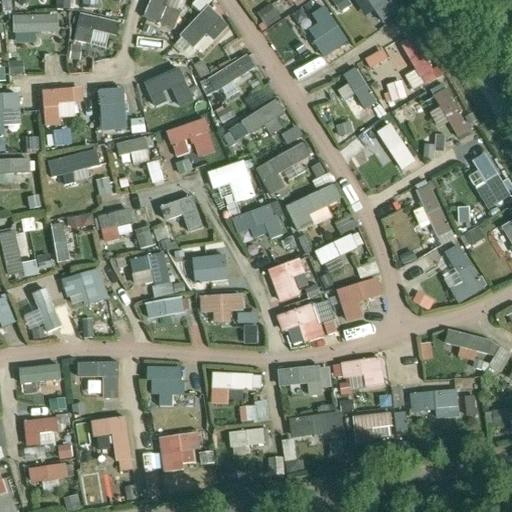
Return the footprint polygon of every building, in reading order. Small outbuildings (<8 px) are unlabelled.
[(71,0),(62,0),(62,9),(71,9),(71,0)] [(153,0),(145,18),(176,31),(183,15),(179,13),(167,8),(170,0),(153,0)] [(184,0),(170,0),(167,8),(179,13),(184,0)] [(200,0),(193,7),(202,16),(210,8),(216,2),(214,0),(200,0)] [(349,46),(320,0),(317,0),(305,8),(306,9),(315,24),(325,38),(314,45),(324,62),(349,46)] [(372,8),(365,0),(356,0),(365,13),(372,8)] [(390,7),(385,0),(368,0),(374,8),(371,10),(378,20),(367,27),(373,36),(387,26),(386,25),(402,14),(395,4),(390,7)] [(267,30),(280,21),(270,6),(257,15),(267,30)] [(183,40),(194,51),(224,21),(210,8),(202,16),(180,37),(183,40)] [(315,24),(306,9),(296,16),(305,30),(315,24)] [(40,16),(12,20),(12,35),(15,35),(36,35),(59,34),(58,15),(40,16)] [(123,25),(78,17),(72,45),(90,49),(93,32),(109,35),(120,38),(123,25)] [(109,35),(93,32),(90,49),(106,52),(109,35)] [(166,38),(175,47),(180,42),(171,32),(166,38)] [(36,35),(15,35),(15,47),(36,47),(36,35)] [(415,38),(400,46),(408,58),(418,74),(426,89),(440,80),(415,38)] [(194,51),(183,40),(180,42),(175,47),(173,49),(185,60),(194,51)] [(71,47),(70,62),(81,63),(83,48),(71,47)] [(384,51),(364,59),(368,70),(389,62),(384,51)] [(286,63),(290,72),(314,61),(310,52),(286,63)] [(248,57),(208,81),(217,95),(256,71),(248,57)] [(418,74),(408,58),(399,64),(408,80),(418,74)] [(321,60),(293,72),(296,81),(325,68),(321,60)] [(24,63),(6,65),(7,78),(26,76),(24,63)] [(199,64),(194,67),(202,81),(207,78),(199,64)] [(377,105),(355,68),(343,76),(364,112),(365,112),(377,105)] [(180,70),(141,88),(148,103),(149,103),(163,96),(187,85),(180,70)] [(404,83),(388,88),(393,105),(408,101),(404,83)] [(71,90),(41,93),(45,128),(59,127),(57,107),(59,107),(73,105),(71,90)] [(123,91),(98,92),(100,124),(125,122),(123,91)] [(471,134),(446,91),(425,102),(441,130),(450,124),(459,140),(471,134)] [(168,105),(163,96),(149,103),(153,112),(168,105)] [(21,97),(0,98),(0,137),(5,137),(4,113),(21,112),(21,97)] [(276,103),(242,124),(243,125),(250,136),(251,139),(285,118),(276,103)] [(73,105),(59,107),(61,121),(75,119),(73,105)] [(385,119),(377,105),(365,112),(374,126),(385,119)] [(227,107),(218,111),(224,122),(233,118),(227,107)] [(208,120),(167,135),(172,148),(213,134),(208,120)] [(250,136),(243,125),(229,134),(236,145),(250,136)] [(415,164),(391,127),(378,135),(386,146),(379,150),(386,160),(392,156),(403,172),(415,164)] [(286,146),(302,137),(296,128),(281,137),(286,146)] [(112,130),(98,131),(99,147),(113,146),(112,130)] [(53,148),(70,145),(68,131),(50,134),(53,148)] [(347,132),(339,133),(342,145),(349,144),(347,132)] [(370,134),(360,140),(366,149),(376,143),(370,134)] [(36,137),(25,138),(26,153),(38,152),(36,137)] [(145,140),(117,146),(120,158),(132,155),(134,168),(150,164),(145,140)] [(311,159),(303,146),(257,173),(272,199),(287,190),(279,177),(284,174),(301,165),(311,159)] [(436,146),(425,146),(425,160),(436,160),(436,146)] [(97,153),(57,162),(61,177),(68,175),(88,171),(101,168),(97,153)] [(391,180),(403,172),(392,156),(386,160),(380,164),(391,180)] [(503,184),(486,157),(473,165),(482,180),(492,196),(499,207),(511,198),(511,197),(503,184)] [(29,161),(0,161),(0,176),(12,176),(29,176),(29,161)] [(160,163),(149,166),(155,186),(165,183),(160,163)] [(246,164),(210,174),(214,191),(250,181),(246,164)] [(301,165),(284,174),(290,185),(307,175),(301,165)] [(317,167),(312,170),(319,181),(324,179),(317,167)] [(88,171),(68,175),(70,187),(91,182),(88,171)] [(316,183),(321,193),(335,186),(337,185),(332,175),(319,181),(316,183)] [(12,176),(0,176),(0,186),(12,186),(12,176)] [(511,179),(503,184),(511,197),(511,195),(511,179)] [(492,196),(482,180),(471,187),(480,203),(492,196)] [(107,181),(98,184),(102,200),(111,198),(107,181)] [(418,188),(420,192),(430,187),(428,183),(418,188)] [(321,193),(287,210),(301,239),(308,235),(315,231),(309,219),(342,202),(335,186),(321,193)] [(453,233),(430,187),(420,192),(416,194),(424,210),(430,222),(439,240),(453,233)] [(194,201),(161,212),(165,224),(183,218),(189,236),(204,231),(194,201)] [(271,206),(232,220),(238,237),(277,223),(271,206)] [(332,209),(313,218),(319,228),(337,219),(332,209)] [(420,227),(430,222),(424,210),(414,215),(420,227)] [(131,211),(96,219),(99,234),(104,233),(132,226),(135,226),(131,211)] [(93,217),(71,219),(72,231),(94,229),(93,217)] [(34,220),(22,222),(24,235),(36,233),(36,232),(35,223),(34,220)] [(49,221),(35,223),(36,232),(50,230),(49,221)] [(511,222),(502,229),(500,236),(511,255),(511,222)] [(64,225),(50,227),(58,266),(72,263),(64,225)] [(132,226),(104,233),(107,246),(122,242),(120,236),(133,233),(132,226)] [(166,228),(154,233),(158,245),(171,240),(166,228)] [(149,229),(137,232),(142,252),(154,249),(149,229)] [(14,233),(0,236),(0,241),(11,288),(25,281),(25,279),(22,266),(14,233)] [(453,233),(439,240),(443,248),(457,241),(453,233)] [(358,234),(316,255),(322,269),(324,268),(341,260),(365,248),(358,234)] [(474,234),(462,241),(468,251),(480,244),(474,234)] [(316,252),(308,235),(301,239),(309,255),(316,252)] [(478,278),(458,244),(445,252),(453,265),(464,285),(455,290),(452,292),(460,307),(488,291),(480,277),(478,278)] [(163,254),(130,262),(134,276),(135,276),(151,272),(153,272),(157,289),(171,286),(163,254)] [(54,270),(50,256),(38,259),(39,262),(41,273),(54,270)] [(193,283),(227,283),(226,257),(192,258),(193,283)] [(425,258),(402,270),(408,280),(430,268),(425,258)] [(341,260),(324,268),(328,277),(346,268),(341,260)] [(39,262),(22,266),(25,279),(42,275),(41,273),(39,262)] [(300,262),(270,274),(275,286),(305,275),(300,262)] [(377,264),(358,271),(362,282),(381,274),(377,264)] [(464,285),(453,265),(443,270),(455,290),(464,285)] [(102,271),(61,280),(65,296),(69,296),(80,293),(105,288),(102,271)] [(151,272),(135,276),(137,286),(154,282),(151,272)] [(332,290),(327,278),(322,281),(327,292),(332,290)] [(49,279),(12,294),(18,309),(20,308),(37,301),(56,294),(49,279)] [(377,282),(337,294),(338,298),(340,306),(347,326),(363,321),(358,304),(381,297),(377,282)] [(184,285),(175,288),(178,298),(187,295),(184,285)] [(80,293),(69,296),(71,305),(82,303),(80,293)] [(431,301),(419,294),(413,305),(425,311),(431,301)] [(245,296),(200,299),(201,317),(246,314),(245,296)] [(340,306),(338,298),(330,301),(332,308),(340,306)] [(4,300),(0,302),(0,328),(1,331),(15,324),(4,300)] [(183,300),(147,307),(150,324),(187,316),(183,300)] [(41,311),(37,301),(20,308),(24,318),(41,311)] [(332,308),(330,301),(320,304),(321,306),(325,319),(335,315),(332,308)] [(319,321),(315,308),(314,306),(277,318),(283,336),(302,330),(317,325),(320,324),(319,321)] [(319,321),(325,319),(321,306),(315,308),(319,321)] [(138,322),(113,323),(113,331),(138,330),(138,322)] [(317,325),(302,330),(305,340),(320,334),(317,325)] [(259,346),(258,327),(245,327),(245,347),(259,346)] [(38,330),(31,332),(34,343),(40,342),(38,330)] [(492,344),(448,333),(445,347),(461,351),(479,355),(489,358),(492,344)] [(433,345),(422,346),(424,363),(435,361),(433,345)] [(511,356),(501,350),(491,369),(502,375),(511,356)] [(479,355),(461,351),(459,360),(476,365),(479,355)] [(382,361),(337,368),(339,382),(350,380),(365,378),(367,392),(386,389),(382,361)] [(424,363),(409,364),(410,377),(425,376),(424,363)] [(61,366),(20,370),(22,388),(23,387),(33,387),(63,384),(61,366)] [(120,366),(79,367),(79,381),(104,380),(105,405),(120,405),(120,366)] [(321,368),(279,373),(281,391),(308,388),(309,400),(325,398),(321,368)] [(184,372),(148,371),(148,387),(158,387),(176,387),(184,388),(184,372)] [(255,377),(213,376),(213,394),(254,395),(254,393),(255,379),(255,377)] [(352,394),(367,392),(365,378),(350,380),(351,385),(352,394)] [(263,379),(255,379),(254,393),(263,393),(263,379)] [(412,396),(428,395),(427,384),(411,385),(412,396)] [(352,394),(351,385),(341,386),(342,398),(353,396),(352,394)] [(102,398),(102,386),(90,386),(90,398),(102,398)] [(33,387),(23,387),(24,397),(34,396),(33,387)] [(176,387),(158,387),(158,396),(175,396),(176,387)] [(204,388),(192,388),(192,400),(198,400),(198,399),(204,399),(204,388)] [(412,396),(413,413),(462,410),(461,393),(428,395),(412,396)] [(66,401),(51,402),(53,415),(68,413),(66,401)] [(163,402),(146,403),(147,419),(163,418),(163,402)] [(480,402),(468,404),(469,415),(482,413),(480,402)] [(268,405),(257,406),(260,427),(270,426),(268,405)] [(81,407),(73,408),(75,421),(83,420),(81,407)] [(508,424),(508,413),(485,412),(485,424),(508,424)] [(344,414),(290,422),(293,441),(312,438),(331,435),(347,433),(344,414)] [(355,435),(394,430),(392,414),(353,419),(355,435)] [(57,420),(23,423),(25,450),(42,448),(41,436),(53,435),(58,435),(57,420)] [(134,474),(127,421),(91,426),(94,442),(115,439),(120,476),(134,474)] [(90,437),(89,424),(75,426),(77,439),(90,437)] [(211,430),(199,432),(200,438),(206,437),(207,443),(213,442),(211,430)] [(265,432),(230,437),(232,453),(267,449),(265,432)] [(398,433),(398,449),(412,449),(412,433),(398,433)] [(53,435),(41,436),(42,448),(42,449),(55,448),(53,435)] [(331,435),(312,438),(313,444),(332,441),(331,435)] [(199,437),(161,443),(164,461),(202,455),(199,437)] [(297,442),(284,444),(287,465),(300,463),(297,442)] [(73,448),(59,449),(60,464),(74,462),(73,448)] [(209,456),(201,457),(202,470),(210,470),(209,456)] [(279,460),(270,461),(271,479),(280,478),(279,460)] [(299,465),(288,466),(289,477),(301,475),(299,465)] [(5,468),(0,469),(0,491),(9,488),(10,481),(5,468)] [(68,468),(30,473),(32,486),(43,484),(45,496),(62,494),(60,482),(69,481),(68,468)] [(76,498),(67,499),(69,511),(78,510),(76,498)]
